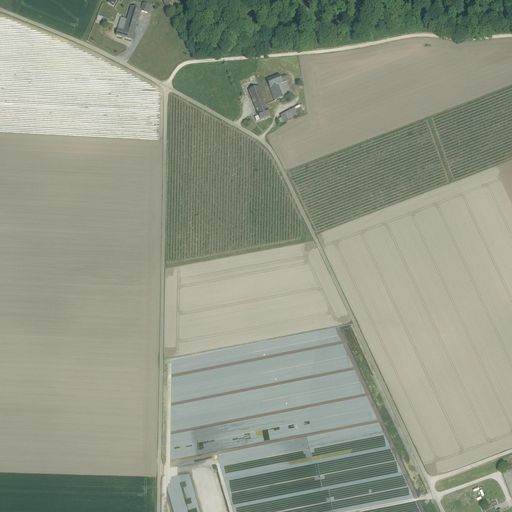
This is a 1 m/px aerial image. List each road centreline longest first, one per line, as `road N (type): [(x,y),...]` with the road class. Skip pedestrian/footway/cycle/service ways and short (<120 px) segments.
road 1 (unclassified): [(166,85),(252,132),(276,157),(443,511)]
road 2 (unclassified): [(166,85),(156,511)]
road 3 (track): [(166,85),(182,63),(198,58),(288,55),(417,33),(511,35)]
road 4 (unclassified): [(0,8),(166,85)]
